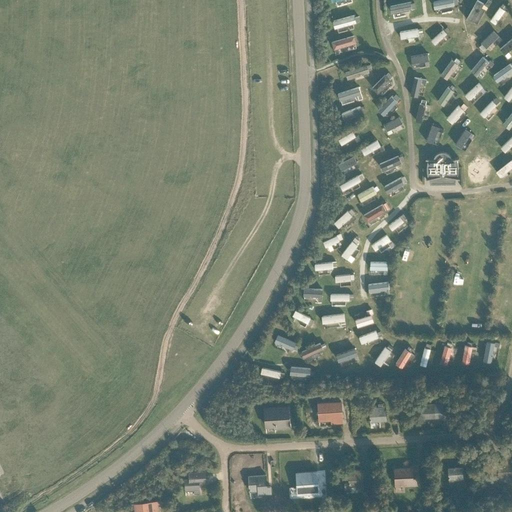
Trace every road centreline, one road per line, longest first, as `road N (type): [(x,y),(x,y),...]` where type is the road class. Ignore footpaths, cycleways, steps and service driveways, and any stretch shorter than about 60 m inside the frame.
road 1 (unclassified): [(49,511),(180,410),(235,341),(284,259),(305,194),(296,0)]
road 2 (unknown): [(20,511),(135,426),(154,398),(167,333),(215,241),(241,165),(241,0)]
